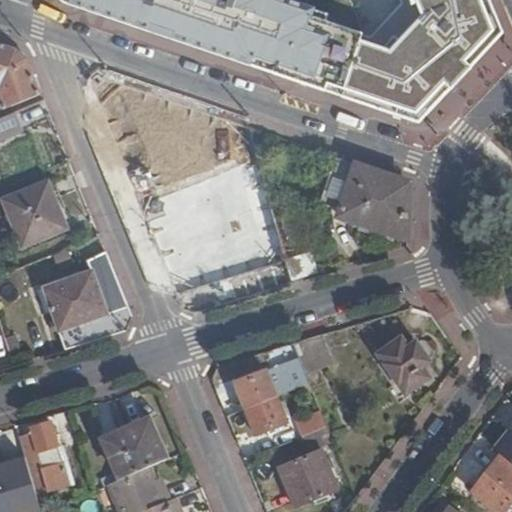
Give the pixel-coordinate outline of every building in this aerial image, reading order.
[(113,0),(110,13),(134,21),(140,0),(113,0)] [(151,0),(142,28),(226,56),(234,31),(245,0),(244,0),(151,0)] [(245,0),(234,31),(255,39),(254,43),(268,48),(270,43),(289,49),(298,22),(275,14),(278,4),(270,1),(270,0),(245,0)] [(405,0),(413,20),(380,54),(352,48),(341,82),(335,98),(407,115),(433,81),(440,87),(459,70),(454,63),(482,32),(469,0),(405,0)] [(16,49),(0,43),(0,99),(4,109),(43,94),(29,59),(16,49)] [(317,87),(335,98),(341,82),(321,77),(317,87)] [(8,115),(0,117),(0,142),(16,136),(8,115)] [(177,129),(163,168),(208,183),(222,145),(177,129)] [(285,147),(275,176),(315,190),(325,161),(285,147)] [(341,161),(335,159),(318,206),(340,211),(353,165),(341,161)] [(353,165),(340,211),(338,217),(407,239),(406,213),(402,213),(401,187),(373,178),(374,172),(353,165)] [(267,197),(260,176),(240,185),(247,205),(267,197)] [(50,182),(5,201),(24,247),(69,228),(50,182)] [(226,190),(176,211),(184,231),(178,234),(192,270),(210,263),(216,277),(239,268),(227,240),(244,233),(226,190)] [(271,210),(291,281),(317,273),(295,203),(271,210)] [(53,254),(79,244),(74,232),(48,242),(53,254)] [(131,317),(106,254),(88,261),(91,270),(44,286),(67,349),(125,332),(131,317)] [(293,342),(306,375),(336,362),(324,333),(293,342)] [(406,393),(429,376),(422,366),(431,360),(418,342),(410,347),(403,338),(380,354),(406,393)] [(293,390),(308,384),(297,358),(283,364),(293,390)] [(248,410),(278,397),(266,369),(236,381),(248,410)] [(288,420),(278,397),(248,410),(257,433),(288,420)] [(302,437),(324,427),(318,413),(295,421),(301,437),(302,437)] [(152,431),(158,428),(153,415),(139,420),(141,426),(146,428),(152,431)] [(141,426),(139,420),(101,436),(103,442),(141,426)] [(30,432),(20,435),(34,486),(41,511),(47,511),(51,510),(46,491),(70,485),(52,421),(29,427),(30,432)] [(152,466),(163,460),(152,431),(146,428),(141,426),(103,442),(118,480),(152,466)] [(335,445),(327,426),(324,427),(302,437),(309,455),(279,468),(296,507),(338,490),(321,451),(335,445)] [(163,460),(171,457),(158,428),(152,431),(163,460)] [(511,467),(499,458),(473,491),(499,511),(507,511),(511,506),(511,467)] [(0,499),(13,495),(10,485),(17,483),(11,460),(0,463),(0,499)] [(157,480),(152,466),(118,480),(109,484),(120,511),(142,511),(172,499),(166,485),(160,487),(157,480)] [(164,478),(157,480),(160,487),(166,485),(164,478)] [(41,511),(34,486),(19,490),(24,511),(41,511)]
